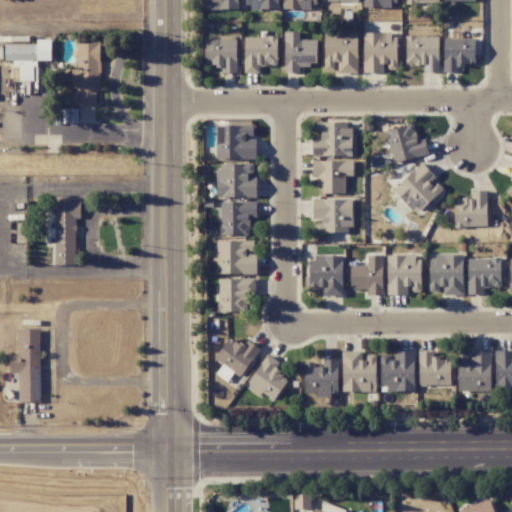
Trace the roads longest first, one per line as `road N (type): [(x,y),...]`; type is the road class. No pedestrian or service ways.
road 1 (residential): [(169,446),(167,0)]
road 2 (residential): [(511,102),(168,108)]
road 3 (residential): [(511,443),(169,446)]
road 4 (residential): [(287,327),(511,325)]
road 5 (residential): [(285,108),(287,327)]
road 6 (residential): [(0,447),(169,446)]
